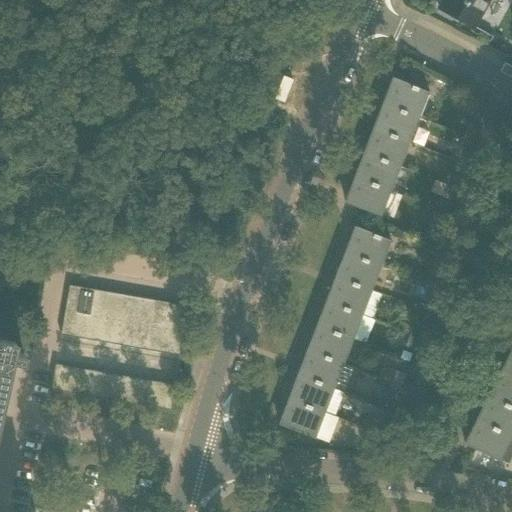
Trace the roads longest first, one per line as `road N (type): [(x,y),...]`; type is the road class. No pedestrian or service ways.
road 1 (residential): [(198,454),(245,296),(361,10)]
road 2 (residential): [(511,504),(357,470),(198,454)]
road 3 (residential): [(511,87),(361,10)]
